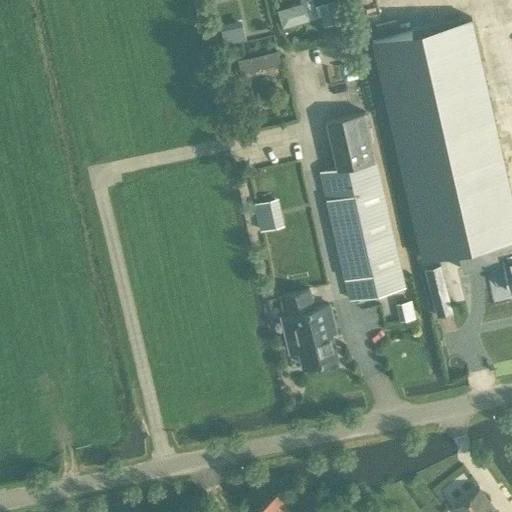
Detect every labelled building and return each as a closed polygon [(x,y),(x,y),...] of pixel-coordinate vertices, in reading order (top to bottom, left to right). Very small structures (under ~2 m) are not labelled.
[(281,25),(317,16),(312,0),(300,0),(301,3),(277,8),(281,25)] [(421,257),(458,248),(511,235),(511,197),(471,17),(372,40),(421,257)] [(277,49),(238,59),(241,70),(241,73),(280,63),(280,61),(277,49)] [(331,119),(341,166),(321,170),(350,298),(405,286),(366,111),(331,119)] [(274,198),(256,202),(262,229),(280,225),(274,198)] [(426,270),(431,289),(437,314),(451,310),(439,266),(426,270)] [(307,289),(281,295),(285,313),(291,312),(295,327),(283,330),(288,353),(300,350),(303,364),(336,356),(330,331),(335,330),(329,304),(311,308),(307,289)] [(457,511),(496,511),(478,487),(453,506),(457,511)] [(309,511),(306,507),(299,511),(290,511),(277,493),(250,511),(309,511)]
